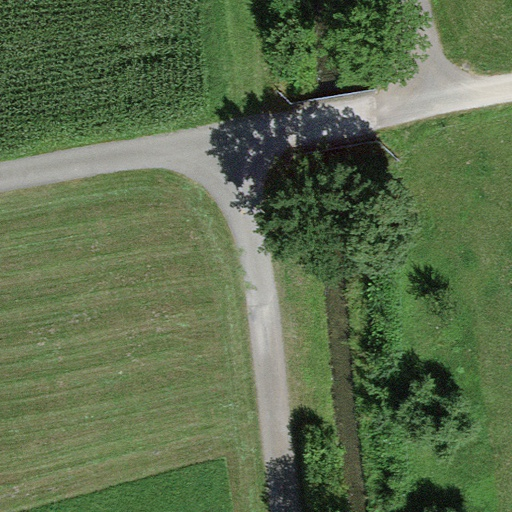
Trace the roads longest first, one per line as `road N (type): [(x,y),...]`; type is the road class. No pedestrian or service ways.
road 1 (track): [(285,511),(245,132)]
road 2 (track): [(245,132),(0,177)]
road 3 (track): [(245,132),(426,84)]
